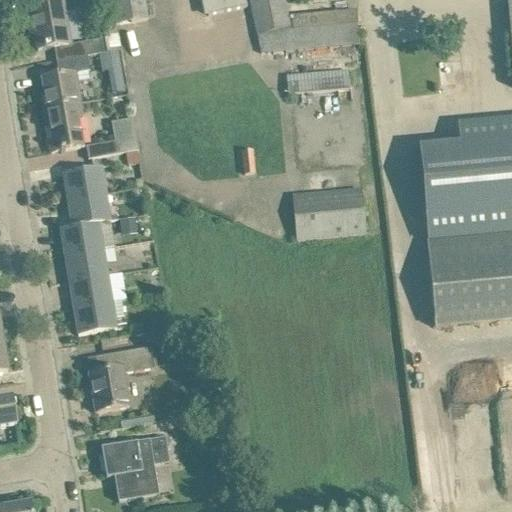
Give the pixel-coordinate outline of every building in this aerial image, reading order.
[(70,45),(62,3),(69,1),(68,0),(39,0),(40,4),(25,7),(28,24),(33,23),(38,52),(53,50),(56,62),(87,57),(87,58),(99,56),(105,55),(102,40),(70,45)] [(149,21),(144,0),(110,0),(114,17),(116,27),(149,21)] [(247,9),(245,0),(203,0),(208,17),(247,9)] [(286,17),(283,3),(282,0),(248,0),(257,38),(290,32),(358,27),(357,11),(355,11),(286,17)] [(121,52),(116,27),(114,17),(106,18),(108,27),(100,28),(102,40),(105,55),(119,52),(121,52)] [(290,32),(257,38),(261,56),(359,47),(358,27),(290,32)] [(122,71),(119,52),(105,55),(99,56),(103,74),(108,73),(122,71)] [(58,78),(42,80),(47,110),(48,111),(74,106),(82,105),(78,83),(77,74),(88,73),(89,72),(87,58),(87,57),(56,62),(58,78)] [(350,91),(349,72),(286,77),(287,96),(350,91)] [(124,83),(111,86),(113,96),(125,93),(124,83)] [(47,110),(43,111),(51,155),(60,153),(60,155),(65,154),(65,153),(82,149),(77,120),(74,106),(48,111),(47,110)] [(113,144),(105,145),(86,148),(88,161),(110,158),(138,153),(132,121),(110,124),(113,144)] [(511,140),(419,149),(425,224),(511,215),(511,140)] [(111,166),(110,158),(88,161),(90,171),(63,176),(67,202),(106,196),(101,167),(111,166)] [(365,237),(360,192),(293,198),(297,243),(365,237)] [(110,218),(106,196),(67,202),(72,229),(72,230),(98,226),(98,227),(121,223),(120,217),(110,218)] [(102,251),(98,227),(98,226),(72,230),(72,229),(60,231),(64,257),(102,251)] [(511,236),(427,244),(435,329),(511,322),(511,236)] [(107,278),(102,251),(64,257),(69,284),(107,278)] [(111,304),(107,278),(69,284),(73,311),(111,304)] [(111,304),(73,311),(78,338),(98,334),(116,331),(126,330),(125,326),(115,328),(114,320),(124,318),(121,302),(111,304)] [(147,333),(146,324),(131,327),(133,336),(147,333)] [(123,375),(133,374),(155,371),(151,351),(97,359),(99,375),(88,376),(95,415),(115,412),(128,410),(123,375)] [(13,411),(11,400),(0,401),(0,430),(16,427),(16,424),(18,423),(20,420),(19,413),(16,411),(13,411)] [(165,440),(101,450),(106,480),(114,479),(118,504),(159,497),(152,454),(167,451),(165,440)]
